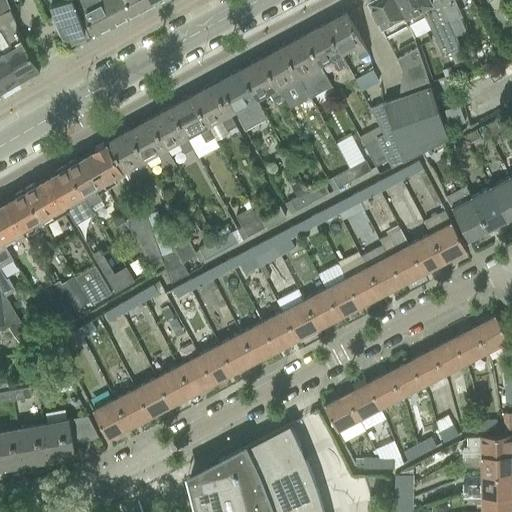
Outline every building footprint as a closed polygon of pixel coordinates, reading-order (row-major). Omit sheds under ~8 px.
[(6,0),(0,0),(0,8),(9,5),(6,0)] [(90,37),(74,0),(58,0),(50,3),(58,21),(56,22),(60,33),(62,32),(64,37),(65,36),(69,46),(90,37)] [(77,0),(79,5),(94,34),(114,24),(101,0),(77,0)] [(101,0),(114,24),(134,14),(126,0),(101,0)] [(127,0),(134,14),(154,4),(152,0),(127,0)] [(407,17),(398,0),(367,0),(366,1),(385,36),(408,24),(405,18),(407,17)] [(398,0),(407,17),(405,18),(408,24),(413,36),(428,28),(439,54),(461,45),(456,34),(440,0),(436,0),(432,2),(430,0),(398,0)] [(440,0),(456,34),(459,32),(464,30),(465,30),(459,17),(460,16),(452,0),(440,0)] [(0,91),(20,80),(0,46),(0,25),(14,17),(10,9),(0,13),(0,91)] [(347,11),(325,22),(341,51),(342,52),(346,50),(352,46),(359,58),(360,57),(369,53),(356,28),(347,11)] [(0,46),(20,80),(38,69),(16,31),(16,30),(16,22),(14,17),(0,25),(0,46)] [(325,22),(304,34),(320,64),(321,63),(322,63),(327,60),(347,97),(360,90),(340,53),(342,52),(341,51),(325,22)] [(304,34),(283,45),(299,75),(300,75),(304,73),(312,68),(318,80),(327,75),(320,64),(304,34)] [(283,45),(262,56),(278,86),(279,86),(282,84),(291,80),(297,91),(305,87),(299,75),(283,45)] [(399,97),(383,103),(399,149),(403,160),(421,151),(422,150),(441,141),(448,137),(445,129),(440,115),(430,86),(417,47),(397,58),(402,69),(399,97)] [(262,56),(241,68),(257,98),(258,97),(260,96),(269,91),(276,103),(284,98),(278,86),(262,56)] [(452,66),(443,69),(445,76),(454,73),(452,66)] [(219,79),(217,81),(233,111),(236,109),(246,128),(267,117),(263,109),(257,98),(241,68),(219,79)] [(372,70),(355,79),(361,90),(377,81),(372,70)] [(214,82),(193,94),(215,135),(227,129),(236,124),(230,112),(233,111),(217,81),(214,82)] [(175,103),(171,105),(175,113),(187,135),(188,135),(191,133),(200,129),(206,140),(215,135),(193,94),(175,103)] [(171,105),(150,117),(166,147),(167,146),(171,144),(175,142),(178,140),(184,152),(193,147),(187,135),(175,113),(171,105)] [(460,108),(440,115),(445,129),(464,122),(460,108)] [(150,117),(128,129),(144,158),(146,158),(148,156),(158,151),(164,163),(172,158),(166,147),(150,117)] [(495,120),(485,125),(491,135),(500,130),(495,120)] [(150,170),(128,129),(107,140),(124,170),(137,163),(143,174),(150,170)] [(377,136),(376,137),(387,158),(388,159),(392,167),(393,167),(394,166),(395,165),(400,163),(389,130),(377,136)] [(476,130),(465,136),(468,143),(479,137),(476,130)] [(376,137),(364,143),(376,166),(388,159),(387,158),(376,137)] [(94,150),(86,154),(106,189),(116,183),(115,181),(126,175),(106,140),(93,148),(94,150)] [(79,156),(66,164),(85,198),(93,211),(104,205),(97,194),(106,189),(86,154),(80,158),(79,156)] [(365,160),(349,168),(355,178),(370,170),(365,160)] [(56,173),(47,178),(65,208),(67,212),(73,223),(93,211),(85,198),(66,164),(54,171),(56,173)] [(410,164),(397,171),(401,177),(401,179),(402,180),(415,173),(414,172),(410,164)] [(349,168),(332,177),(337,187),(340,186),(355,178),(349,168)] [(397,171),(383,178),(387,186),(388,187),(402,180),(401,179),(401,177),(397,171)] [(511,184),(508,177),(489,187),(510,226),(511,225),(511,184)] [(36,181),(26,187),(45,221),(53,217),(55,219),(67,212),(47,178),(37,183),(36,181)] [(322,182),(307,190),(312,201),(328,192),(322,182)] [(376,182),(355,193),(359,200),(359,201),(360,202),(381,191),(380,190),(376,182)] [(129,185),(120,190),(127,203),(137,198),(129,185)] [(464,186),(446,195),(452,206),(451,207),(470,245),(472,244),(481,240),(479,236),(488,231),(471,199),(470,197),(464,186)] [(13,198),(7,201),(27,235),(34,230),(33,228),(45,221),(26,187),(11,195),(13,198)] [(489,187),(470,197),(488,231),(498,226),(500,231),(510,226),(489,187)] [(292,198),(290,200),(296,210),(298,209),(312,201),(307,190),(294,198),(292,198)] [(355,193),(334,204),(338,211),(338,212),(339,213),(342,220),(363,209),(360,202),(359,201),(359,200),(355,193)] [(0,234),(6,244),(14,239),(16,241),(27,235),(7,201),(0,204),(0,234)] [(334,204),(319,212),(323,220),(324,221),(339,213),(338,212),(338,211),(334,204)] [(238,214),(236,215),(248,236),(249,235),(264,227),(259,217),(253,206),(241,212),(238,214)] [(262,216),(259,217),(264,227),(284,216),(279,206),(264,214),(262,216)] [(152,269),(163,262),(144,208),(124,219),(124,220),(129,228),(152,269)] [(306,218),(292,226),(296,233),(296,234),(297,235),(311,227),(311,226),(306,218)] [(124,220),(115,225),(120,233),(129,228),(124,220)] [(451,222),(430,233),(444,261),(466,249),(451,222)] [(378,237),(381,243),(402,283),(423,272),(409,244),(398,223),(386,230),(387,233),(378,237)] [(285,230),(271,237),(275,244),(279,253),(293,246),(289,239),(289,238),(285,230)] [(231,232),(216,240),(221,250),(236,242),(231,232)] [(430,233),(409,244),(423,272),(444,261),(430,233)] [(0,287),(2,291),(5,295),(14,289),(7,277),(5,279),(0,270),(0,266),(12,259),(3,246),(6,244),(0,234),(0,287)] [(271,237),(250,248),(254,255),(271,247),(274,245),(275,244),(271,237)] [(188,239),(161,254),(166,268),(171,282),(188,273),(182,262),(196,255),(188,239)] [(216,240),(199,249),(205,259),(207,258),(221,250),(216,240)] [(360,254),(367,266),(381,294),(402,283),(381,243),(360,254)] [(250,248),(235,255),(243,272),(244,273),(258,266),(257,265),(252,256),(254,255),(250,248)] [(221,262),(208,270),(211,276),(212,277),(212,279),(226,271),(226,270),(225,269),(221,262)] [(367,266),(346,277),(360,305),(381,294),(367,266)] [(94,281),(81,289),(87,300),(90,305),(93,303),(111,292),(98,270),(90,274),(94,281)] [(208,270),(193,277),(197,285),(198,286),(212,279),(212,277),(211,276),(208,270)] [(346,277),(325,288),(339,316),(360,305),(346,277)] [(59,281),(54,284),(69,308),(70,310),(72,309),(87,300),(81,289),(79,286),(76,281),(74,278),(62,285),(61,284),(59,281)] [(186,281),(172,288),(176,297),(191,290),(191,288),(186,281)] [(152,284),(139,292),(143,301),(157,293),(152,284)] [(325,288),(304,300),(318,327),(339,316),(325,288)] [(298,289),(277,300),(283,311),(297,338),(318,327),(318,326),(304,300),(299,290),(298,289)] [(16,314),(5,295),(2,291),(0,290),(0,323),(21,320),(16,314)] [(139,292),(118,304),(123,313),(143,301),(139,292)] [(104,312),(109,321),(123,313),(118,304),(104,312)] [(51,319),(58,331),(76,320),(69,308),(51,319)] [(283,311),(262,322),(276,349),(297,338),(283,311)] [(495,315),(474,326),(487,351),(498,345),(508,340),(495,315)] [(91,320),(77,328),(82,337),(96,328),(91,320)] [(17,323),(9,328),(18,343),(28,337),(29,336),(20,321),(18,322),(17,323)] [(262,322),(241,333),(255,360),(276,349),(262,322)] [(474,326),(453,338),(466,362),(487,351),(474,326)] [(77,328),(63,336),(68,345),(82,337),(77,328)] [(241,333),(220,344),(234,371),(255,360),(241,333)] [(453,338),(431,349),(444,373),(466,362),(453,338)] [(220,344),(199,355),(213,382),(234,371),(220,344)] [(431,349),(410,360),(423,385),(428,395),(449,384),(444,373),(431,349)] [(199,355),(177,366),(192,393),(213,382),(199,355)] [(410,360),(389,371),(402,396),(423,385),(410,360)] [(177,366),(156,377),(171,404),(192,393),(177,366)] [(389,371),(368,382),(381,407),(402,396),(389,371)] [(156,377),(135,388),(150,415),(171,404),(156,377)] [(368,382),(346,393),(359,418),(365,428),(385,418),(380,407),(381,407),(368,382)] [(54,383),(36,386),(37,394),(37,396),(56,393),(55,391),(55,389),(54,383)] [(29,387),(11,391),(12,397),(13,399),(13,400),(30,397),(30,396),(30,394),(29,387)] [(135,388),(114,399),(129,426),(150,415),(135,388)] [(11,391),(0,392),(0,402),(13,400),(13,399),(12,397),(11,391)] [(346,393),(324,405),(337,429),(359,418),(346,393)] [(129,426),(114,399),(93,410),(107,437),(129,426)] [(87,414),(43,422),(49,459),(75,455),(73,442),(99,437),(87,414)] [(479,419),(464,420),(465,431),(480,430),(479,419)] [(495,419),(479,419),(480,430),(496,430),(495,419)] [(43,422),(18,427),(24,464),(49,459),(43,422)] [(324,511),(316,485),(306,459),(303,460),(300,451),(303,450),(290,423),(243,447),(251,465),(238,469),(238,465),(190,478),(197,504),(200,503),(202,511),(324,511)] [(452,425),(439,432),(443,440),(443,441),(457,434),(457,433),(452,425)] [(18,427),(0,430),(0,468),(24,464),(18,427)] [(462,445),(462,455),(463,455),(511,454),(511,434),(467,436),(467,445),(462,445)] [(431,437),(416,445),(420,454),(435,446),(431,437)] [(416,445),(403,451),(408,460),(420,454),(416,445)] [(480,465),(480,474),(510,474),(511,454),(463,455),(462,455),(462,465),(480,465)] [(363,458),(363,467),(380,467),(380,458),(363,458)] [(380,458),(380,467),(395,467),(395,466),(395,458),(380,458)] [(395,474),(395,483),(412,484),(413,475),(413,465),(395,474)] [(462,483),(462,494),(463,493),(510,493),(510,474),(480,474),(480,483),(462,483)] [(412,492),(412,484),(395,483),(394,492),(412,492)] [(462,494),(462,502),(470,502),(479,502),(480,502),(480,511),(493,511),(498,511),(510,511),(510,493),(463,493),(462,494)] [(394,500),(394,509),(412,510),(412,501),(394,500)]
